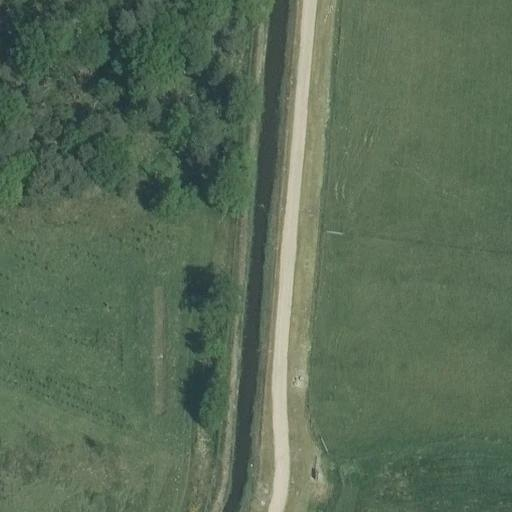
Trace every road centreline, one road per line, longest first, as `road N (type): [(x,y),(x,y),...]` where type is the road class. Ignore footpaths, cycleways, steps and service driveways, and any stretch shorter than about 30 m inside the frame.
road 1 (track): [(312,0),(279,421),(281,490),(273,511)]
road 2 (track): [(167,511),(180,478),(204,207)]
